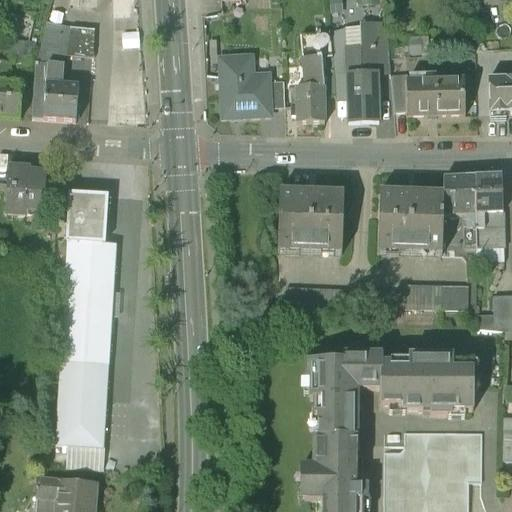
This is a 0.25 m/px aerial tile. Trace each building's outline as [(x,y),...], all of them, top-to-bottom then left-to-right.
[(377,75),(388,74),(385,26),(374,26),(375,48),(375,75),(377,75)] [(47,29),(40,54),(68,57),(92,60),(93,32),(47,29)] [(300,38),(305,90),(296,90),(297,110),(291,110),(291,118),(297,118),(297,127),(324,126),(324,99),(324,89),(319,37),(300,38)] [(335,81),(330,37),(319,37),(324,89),(324,99),(335,99),(335,81)] [(25,45),(20,66),(29,66),(34,47),(25,45)] [(375,75),(375,48),(371,48),(371,51),(346,52),(348,125),(378,125),(377,75),(375,75)] [(0,50),(0,65),(9,66),(13,66),(14,53),(0,50)] [(68,57),(40,54),(31,122),(44,123),(46,87),(64,87),(68,57)] [(251,59),(218,62),(222,120),(270,117),(270,111),(268,85),(267,78),(252,79),(251,59)] [(9,66),(0,65),(0,74),(4,75),(8,76),(9,66)] [(407,76),(390,77),(393,116),(407,115),(406,83),(407,83),(407,76)] [(511,79),(488,80),(489,115),(511,115),(511,79)] [(407,83),(406,83),(407,115),(407,119),(465,118),(464,81),(407,83)] [(283,84),(268,85),(270,111),(284,111),(283,84)] [(0,86),(0,119),(19,121),(21,88),(3,86),(0,86)] [(64,87),(46,87),(44,123),(76,125),(78,89),(64,87)] [(9,169),(7,215),(26,216),(26,212),(43,212),(44,175),(28,175),(28,170),(9,169)] [(444,180),(443,197),(443,217),(466,216),(466,228),(464,228),(464,250),(477,250),(475,215),(474,179),(444,180)] [(501,179),(474,179),(475,215),(486,215),(503,214),(501,179)] [(342,197),(280,195),(278,254),(341,256),(342,197)] [(443,217),(443,197),(381,195),(379,253),(442,255),(443,217)] [(66,246),(67,246),(97,248),(98,220),(105,220),(106,199),(69,196),(66,246)] [(489,225),(487,220),(486,215),(475,215),(477,250),(484,250),(504,249),(503,230),(495,230),(495,225),(489,225)] [(98,220),(97,248),(103,248),(105,220),(98,220)] [(67,246),(55,449),(67,450),(103,452),(116,249),(103,248),(97,248),(67,246)] [(468,286),(403,286),(403,310),(468,309),(468,286)] [(343,291),(287,289),(286,311),(342,313),(343,291)] [(505,334),(511,333),(511,297),(494,298),(494,318),(476,318),(476,330),(505,334)] [(320,416),(320,438),(352,438),(357,439),(358,390),(381,391),(381,365),(382,357),(343,356),(343,363),(308,362),(307,379),(311,379),(311,400),(315,400),(315,416),(320,416)] [(381,365),(381,391),(381,406),(403,406),(403,412),(423,413),(423,410),(432,410),(432,415),(452,416),(452,411),(473,411),(473,372),(452,372),(452,357),(410,357),(409,366),(381,365)] [(20,381),(0,378),(0,402),(18,405),(20,381)] [(481,434),(404,433),(404,451),(400,453),(384,453),(382,511),(467,511),(468,484),(481,484),(481,434)] [(323,511),(362,511),(362,500),(368,500),(368,486),(352,486),(352,478),(357,478),(357,454),(352,454),(352,438),(320,438),(319,439),(314,439),(314,468),(301,468),(301,483),(305,483),(305,501),(323,500),(323,511)] [(511,441),(503,441),(502,462),(511,462),(511,441)] [(103,452),(67,450),(66,471),(102,473),(103,452)] [(59,505),(61,484),(40,482),(38,502),(47,504),(59,505)] [(94,511),(96,487),(61,484),(59,505),(58,511),(94,511)]
